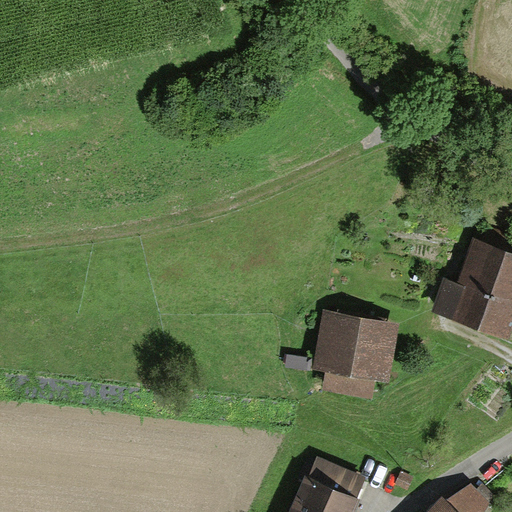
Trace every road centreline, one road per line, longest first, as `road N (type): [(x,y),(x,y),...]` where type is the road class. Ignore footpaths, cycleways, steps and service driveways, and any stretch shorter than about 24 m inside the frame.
road 1 (unclassified): [(310,0),(407,110),(511,184)]
road 2 (unclassified): [(511,441),(437,484),(406,511)]
